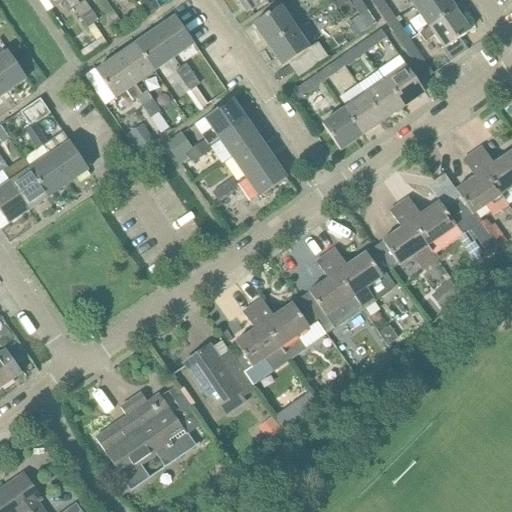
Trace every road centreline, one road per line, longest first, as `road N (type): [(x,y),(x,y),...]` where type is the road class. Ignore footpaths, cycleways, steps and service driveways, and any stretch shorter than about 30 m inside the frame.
road 1 (residential): [(74,369),(334,190)]
road 2 (residential): [(334,190),(203,0)]
road 3 (residential): [(334,190),(511,66)]
road 4 (residential): [(74,369),(0,260)]
